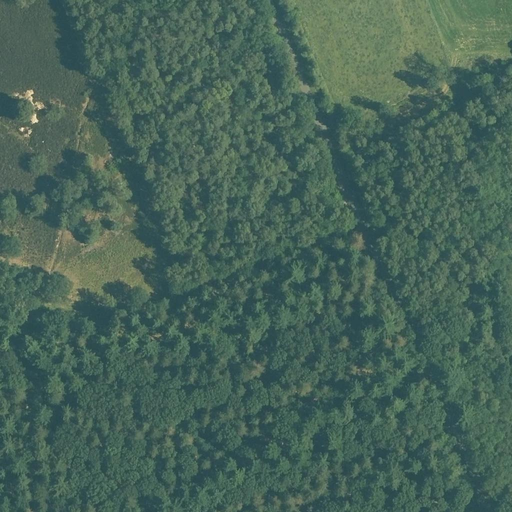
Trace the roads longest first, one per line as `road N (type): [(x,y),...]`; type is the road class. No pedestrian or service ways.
road 1 (unclassified): [(488,511),(267,0)]
road 2 (track): [(362,223),(170,300),(35,314)]
road 3 (track): [(143,511),(306,412),(341,405),(385,419),(442,399)]
